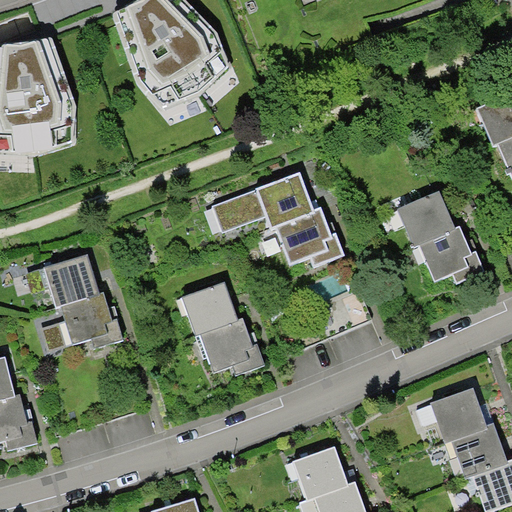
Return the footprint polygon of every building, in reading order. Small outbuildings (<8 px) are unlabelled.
[(494,145),(497,143),(511,136),(511,92),(478,108),(494,145)] [(511,136),(497,143),(511,176),(511,136)] [(222,232),(266,217),(271,229),(276,228),(315,212),(314,210),(300,172),(256,188),(256,190),(213,206),(222,232)] [(439,190),(397,208),(414,247),(419,244),(455,228),(439,190)] [(321,207),(314,210),(315,212),(276,228),(291,265),(311,257),(315,267),(345,256),(336,233),(332,235),(321,207)] [(455,228),(419,244),(435,282),(453,274),(457,282),(484,272),(476,251),(472,252),(460,226),(455,228)] [(91,256),(27,278),(34,299),(53,292),(71,346),(88,340),(92,350),(120,341),(91,256)] [(225,283),(183,298),(196,336),(201,334),(238,321),(238,319),(225,283)] [(371,324),(357,293),(271,332),(284,362),(371,324)] [(242,317),(238,319),(238,321),(201,334),(214,372),(232,365),(236,375),(265,364),(257,344),(253,346),(242,317)] [(37,446),(9,356),(0,359),(0,445),(11,442),(14,453),(37,446)] [(478,389),(435,404),(450,445),(457,442),(471,482),(480,479),(492,511),(493,511),(511,505),(511,456),(501,425),(492,428),(478,389)] [(340,449),(299,463),(313,503),(319,501),(323,511),(372,511),(362,485),(353,486),(340,449)] [(204,511),(199,497),(153,511),(204,511)]
